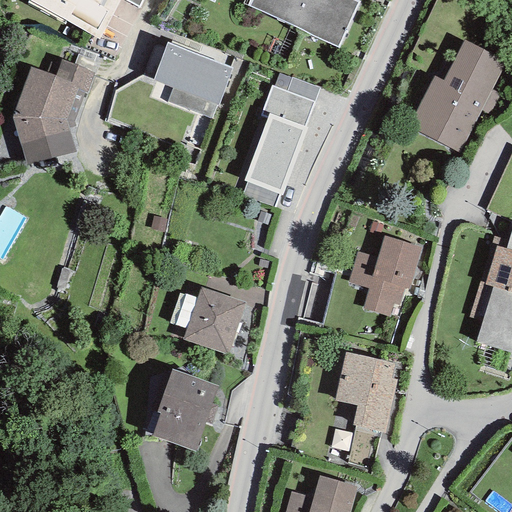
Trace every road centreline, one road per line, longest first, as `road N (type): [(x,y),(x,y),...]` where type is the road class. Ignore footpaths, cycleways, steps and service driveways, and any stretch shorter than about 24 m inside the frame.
road 1 (tertiary): [(409,0),(293,262),(240,511)]
road 2 (residential): [(379,511),(416,412),(484,422),(511,401)]
road 3 (unknown): [(266,391),(242,395),(233,406),(208,470),(185,494),(172,495),(160,483),(168,446)]
